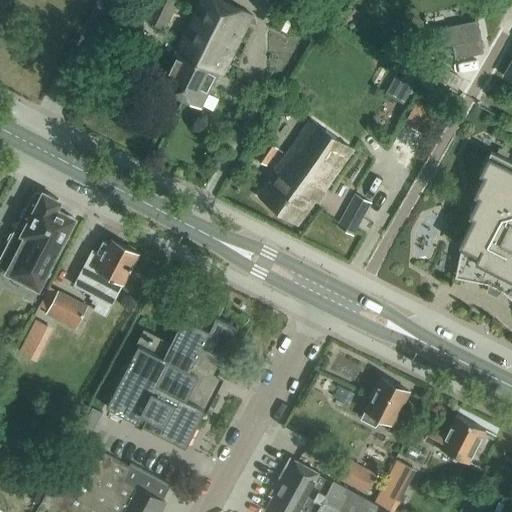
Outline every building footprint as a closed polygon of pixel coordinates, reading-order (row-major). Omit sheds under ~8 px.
[(163,30),(177,1),(174,0),(153,0),(143,20),(163,30)] [(211,17),(219,0),(202,0),(159,87),(183,98),(200,63),(208,48),(205,46),(218,21),(211,17)] [(200,63),(183,98),(201,107),(202,104),(213,110),(218,99),(208,93),(218,72),(224,74),(253,15),(221,0),(219,0),(211,17),(218,21),(205,46),(208,48),(200,63)] [(477,20),(432,30),(436,49),(452,45),(455,59),(484,53),(481,39),(482,39),(477,20)] [(435,65),(429,74),(440,80),(445,70),(435,65)] [(319,202),(325,193),(322,192),(352,149),(310,119),(272,175),(273,176),(259,196),(297,224),(315,200),(319,202)] [(266,165),(277,148),(267,141),(256,159),(266,165)] [(511,161),(491,151),(479,173),(484,175),(474,195),(478,197),(469,216),(473,218),(459,246),(461,247),(455,278),(488,284),(502,292),(511,300),(511,161)] [(43,195),(37,192),(34,193),(28,206),(25,207),(22,212),(23,215),(15,231),(12,232),(9,237),(10,240),(0,259),(0,266),(38,287),(56,252),(57,252),(74,219),(55,209),(59,202),(58,199),(47,193),(44,194),(43,195)] [(338,227),(353,236),(371,203),(355,195),(338,227)] [(112,305),(139,253),(112,239),(103,255),(93,249),(74,285),(112,305)] [(76,331),(89,306),(58,291),(45,315),(76,331)] [(223,359),(221,358),(237,328),(231,325),(218,319),(224,307),(210,300),(205,310),(193,304),(172,346),(145,332),(107,407),(186,447),(188,443),(214,393),(208,390),(215,376),(223,359)] [(392,424),(409,391),(382,377),(365,410),(366,411),(362,418),(375,425),(381,418),(392,424)] [(469,463),(486,430),(456,415),(446,436),(430,427),(424,439),(440,447),(440,448),(469,463)] [(129,466),(80,439),(77,437),(40,505),(52,511),(159,511),(165,502),(163,500),(171,484),(131,462),(129,466)] [(390,511),(387,510),(291,457),(271,494),(275,496),(266,511),(267,511),(390,511)] [(366,494),(377,474),(345,457),(334,476),(366,494)]
